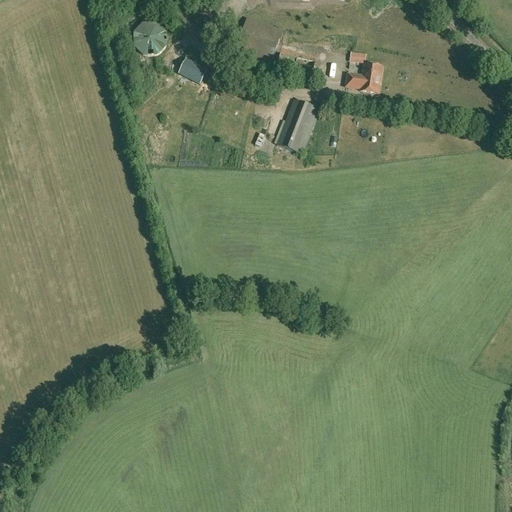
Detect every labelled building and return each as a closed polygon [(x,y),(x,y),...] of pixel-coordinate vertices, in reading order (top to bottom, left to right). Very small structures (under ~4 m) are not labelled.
[(341,10),(336,47),(359,50),(365,0),(345,0),(344,11),(341,10)] [(316,41),(336,44),(342,3),(333,2),(332,12),(306,8),(302,36),(316,38),(316,41)] [(269,72),(285,27),(255,16),(253,21),(247,19),(232,60),(269,72)] [(171,42),(171,39),(170,36),(168,32),(166,30),(163,27),(160,26),(157,25),(154,25),(151,25),(148,26),(145,27),(142,30),(140,32),(138,36),(137,39),(137,42),(137,46),(139,49),(140,51),(142,54),(144,56),(148,58),(151,59),(155,59),(158,58),(161,57),(164,56),(166,54),(168,51),(170,48),(171,45),(171,42)] [(276,76),(311,84),(316,62),(280,54),(276,76)] [(368,64),(368,54),(354,55),(354,65),(368,64)] [(207,71),(186,61),(178,76),(199,86),(207,71)] [(348,75),(346,88),(361,90),(360,92),(378,95),(382,68),(364,65),(363,77),(348,75)] [(320,111),(294,101),(278,146),(303,156),(320,111)] [(332,119),(330,126),(337,127),(339,121),(332,119)]
